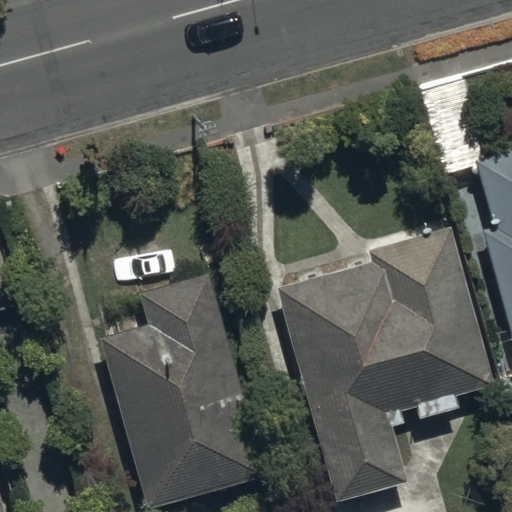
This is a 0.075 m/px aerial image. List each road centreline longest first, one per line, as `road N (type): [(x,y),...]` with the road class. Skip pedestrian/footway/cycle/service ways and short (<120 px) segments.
road 1 (tertiary): [(123,35),(252,0)]
road 2 (tertiary): [(0,70),(123,35)]
